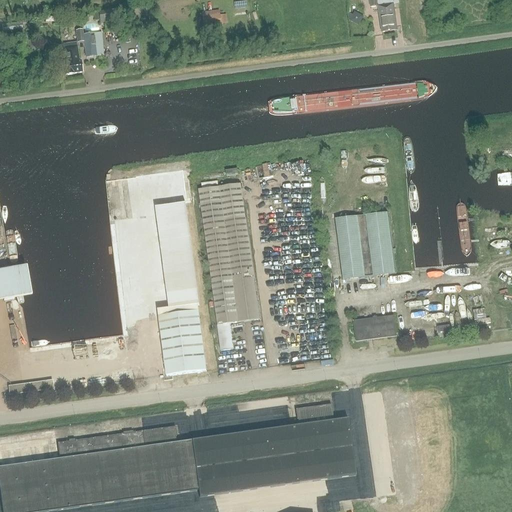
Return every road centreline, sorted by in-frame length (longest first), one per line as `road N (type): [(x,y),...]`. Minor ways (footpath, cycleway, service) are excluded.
road 1 (unclassified): [(511,348),(0,418)]
road 2 (unclassified): [(0,102),(511,35)]
road 3 (unknown): [(223,511),(340,494),(359,479),(361,446),(339,371),(334,302),(396,285)]
road 4 (unknown): [(131,227),(147,332),(141,360),(0,390)]
